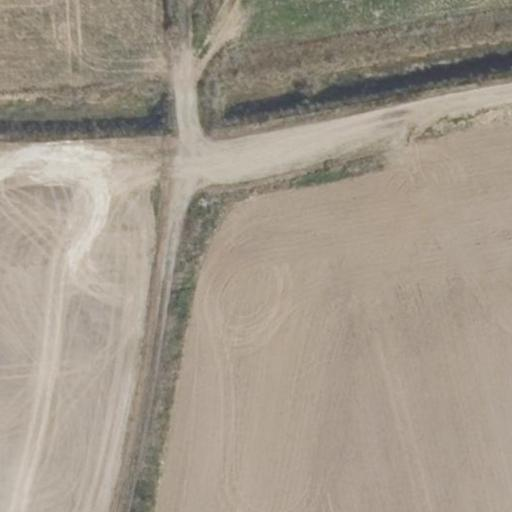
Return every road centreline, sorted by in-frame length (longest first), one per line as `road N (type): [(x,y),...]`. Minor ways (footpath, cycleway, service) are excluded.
road 1 (track): [(193,0),(197,184),(93,511)]
road 2 (track): [(197,184),(511,121)]
